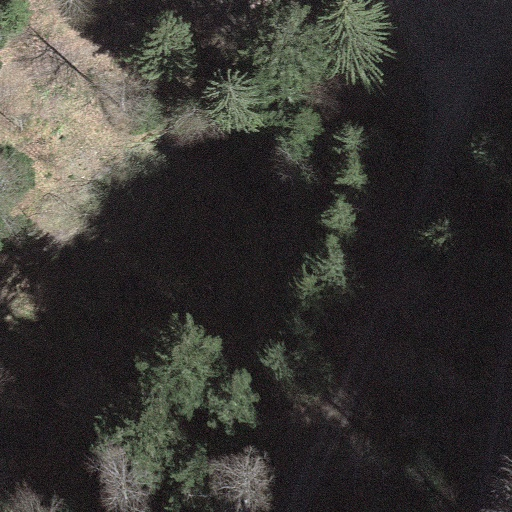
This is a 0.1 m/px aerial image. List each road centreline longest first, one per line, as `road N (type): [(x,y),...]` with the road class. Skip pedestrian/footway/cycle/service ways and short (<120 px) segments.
road 1 (track): [(300,511),(392,303),(451,134),(477,20),(511,19)]
road 2 (track): [(294,0),(155,21),(0,94)]
road 3 (track): [(511,346),(483,511)]
road 4 (track): [(477,20),(354,0)]
